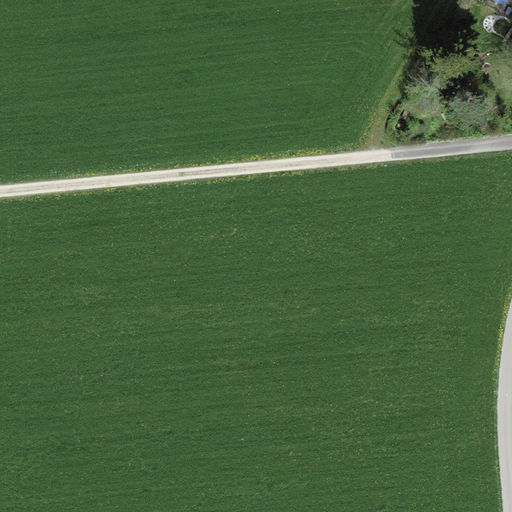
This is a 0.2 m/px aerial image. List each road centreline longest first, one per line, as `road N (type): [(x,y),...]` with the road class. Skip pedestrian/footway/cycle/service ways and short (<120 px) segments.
road 1 (track): [(0,191),(511,142)]
road 2 (unclassified): [(511,327),(504,402),(511,511)]
